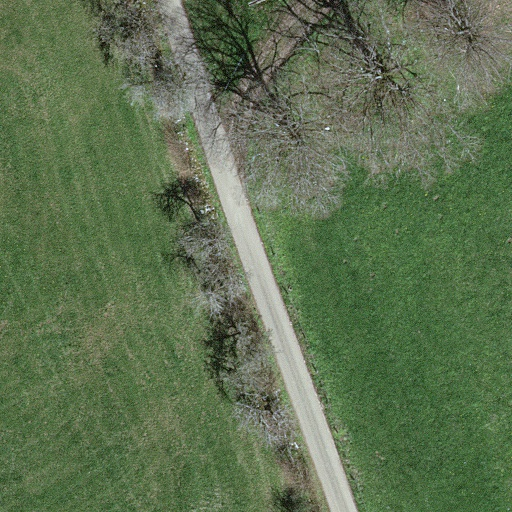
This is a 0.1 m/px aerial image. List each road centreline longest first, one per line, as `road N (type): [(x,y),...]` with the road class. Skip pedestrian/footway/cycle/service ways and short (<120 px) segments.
road 1 (unclassified): [(343,511),(178,0)]
road 2 (track): [(197,59),(304,0)]
